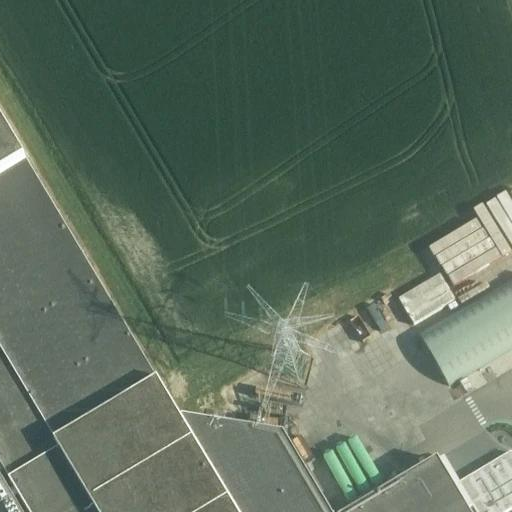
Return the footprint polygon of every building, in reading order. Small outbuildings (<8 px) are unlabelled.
[(0,180),(27,164),(0,118),(0,180)] [(182,423),(28,165),(0,181),(0,464),(11,482),(10,483),(27,511),(469,511),(451,482),(498,454),(486,434),(439,461),(353,511),(329,511),(285,437),(184,422),(182,423)] [(511,351),(511,280),(419,336),(449,388),(511,351)] [(511,455),(460,485),(476,511),(508,511),(511,510),(511,455)] [(0,511),(19,511),(0,478),(0,511)]
